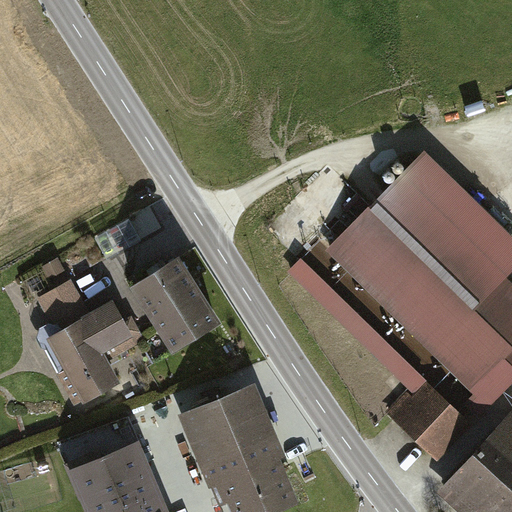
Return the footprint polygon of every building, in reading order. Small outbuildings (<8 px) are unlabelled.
[(511,248),(420,159),(387,192),(491,293),(503,280),(511,270),(511,248)] [(470,406),(479,415),(510,384),(493,367),(511,347),(511,288),(503,280),(491,293),(387,192),(331,251),(480,395),(470,406)] [(130,219),(95,238),(107,260),(142,241),(130,219)] [(51,277),(63,270),(57,259),(44,266),(51,277)] [(134,285),(175,350),(217,323),(176,259),(134,285)] [(418,394),(427,383),(302,262),(292,272),(418,394)] [(85,398),(85,399),(116,382),(99,351),(115,343),(118,347),(117,349),(119,353),(141,340),(131,319),(124,323),(114,303),(89,317),(70,284),(47,298),(60,322),(55,325),(50,323),(40,329),(37,339),(42,348),(47,349),(60,373),(77,402),(85,398)] [(511,381),(511,347),(493,367),(510,384),(511,381)] [(462,416),(427,383),(418,394),(395,417),(429,450),(462,416)] [(245,389),(196,409),(196,410),(187,414),(192,427),(191,427),(215,485),(218,483),(225,501),(233,498),(239,511),(270,511),(292,503),(245,389)] [(511,413),(497,430),(511,443),(511,413)] [(482,511),(486,508),(490,511),(511,511),(511,443),(497,430),(445,487),(472,511),(482,511)] [(53,465),(71,511),(173,511),(174,511),(144,431),(53,465)]
